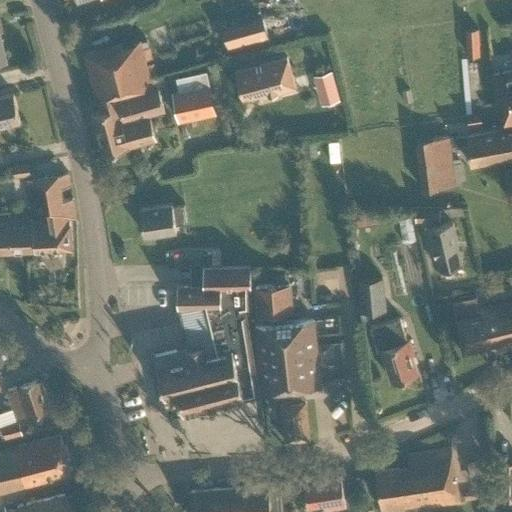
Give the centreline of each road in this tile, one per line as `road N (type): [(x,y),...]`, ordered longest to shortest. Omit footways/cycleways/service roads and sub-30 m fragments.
road 1 (unclassified): [(124,476),(312,456),(511,371)]
road 2 (tertiary): [(102,369),(75,128),(43,0)]
road 3 (unclassified): [(102,369),(57,361),(0,313)]
